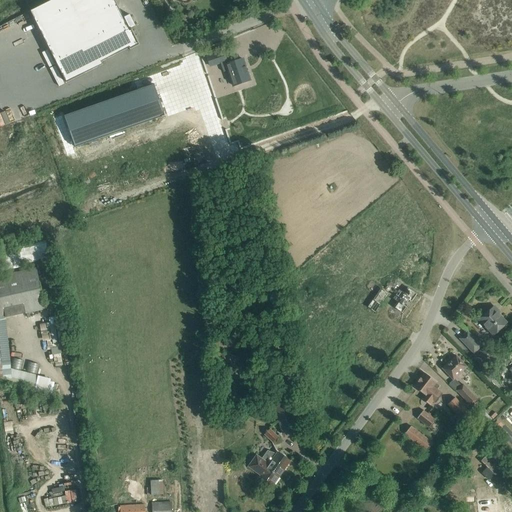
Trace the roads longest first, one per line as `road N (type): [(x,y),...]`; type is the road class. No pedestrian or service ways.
road 1 (unclassified): [(295,511),(416,347),(448,271),(486,228)]
road 2 (unknown): [(29,349),(68,400),(79,511)]
road 3 (tertiary): [(496,220),(397,104)]
road 4 (tertiary): [(387,112),(486,228)]
road 5 (tertiary): [(305,6),(387,112)]
road 6 (unclassified): [(179,50),(305,6)]
road 7 (tertiary): [(397,104),(318,4)]
